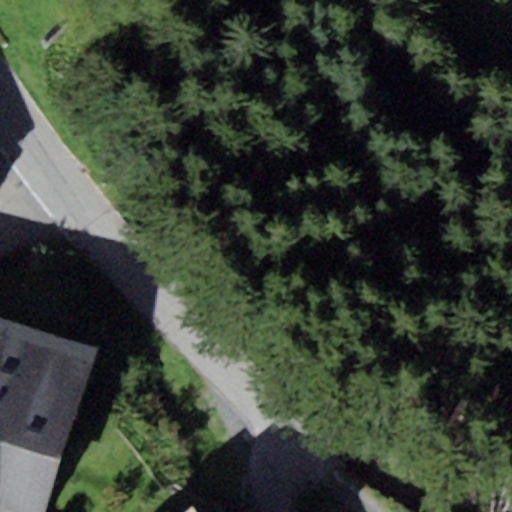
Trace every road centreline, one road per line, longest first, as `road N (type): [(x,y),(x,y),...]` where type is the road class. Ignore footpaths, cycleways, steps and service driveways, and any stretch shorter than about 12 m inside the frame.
road 1 (residential): [(277,511),(264,455),(236,398),(0,112)]
road 2 (track): [(254,435),(381,511)]
